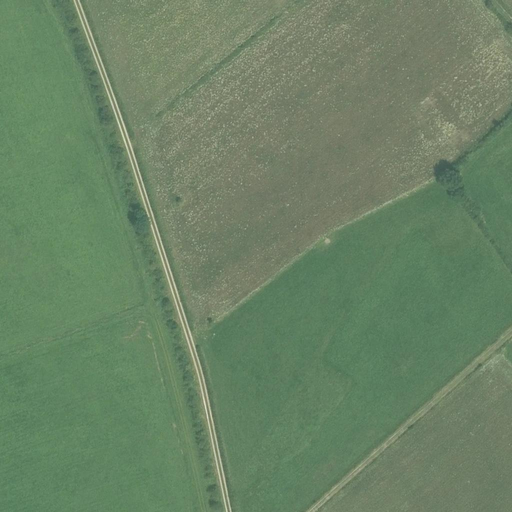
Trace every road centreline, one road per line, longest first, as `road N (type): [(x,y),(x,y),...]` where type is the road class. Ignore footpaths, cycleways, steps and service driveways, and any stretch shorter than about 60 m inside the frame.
road 1 (track): [(229,511),(200,374),(76,0)]
road 2 (track): [(511,332),(311,511)]
